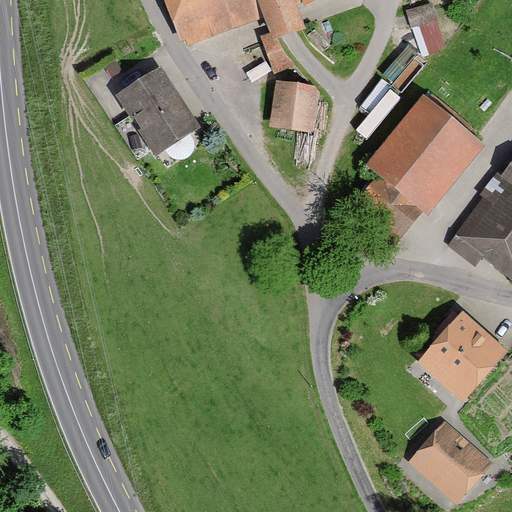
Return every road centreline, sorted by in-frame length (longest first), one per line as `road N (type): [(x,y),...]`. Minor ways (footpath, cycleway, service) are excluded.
road 1 (secondary): [(0,69),(35,292),(70,403),(119,511)]
road 2 (residential): [(151,0),(167,36),(308,228)]
road 3 (unclassified): [(321,327),(323,383),(375,511)]
road 4 (residential): [(405,269),(511,129)]
